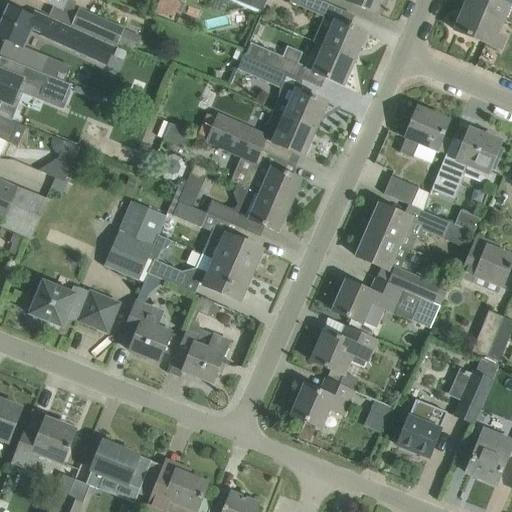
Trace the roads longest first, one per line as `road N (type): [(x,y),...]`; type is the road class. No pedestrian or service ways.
road 1 (residential): [(238,433),(403,56)]
road 2 (residential): [(238,433),(0,341)]
